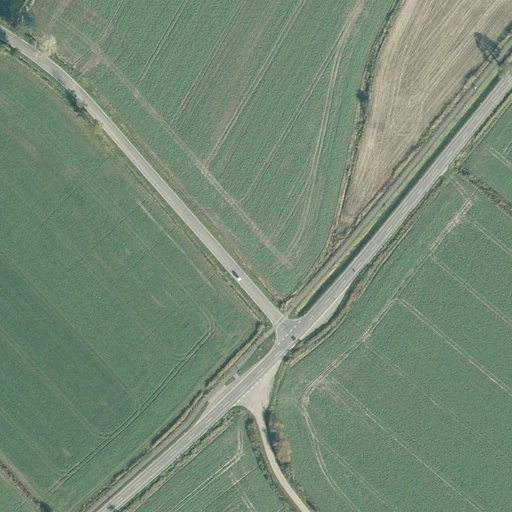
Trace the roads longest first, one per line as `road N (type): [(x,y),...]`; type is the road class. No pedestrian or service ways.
road 1 (tertiary): [(0,33),(94,109),(293,337)]
road 2 (secondary): [(293,337),(511,77)]
road 3 (secondary): [(109,511),(257,374)]
road 4 (unclassified): [(305,511),(265,446),(257,374)]
